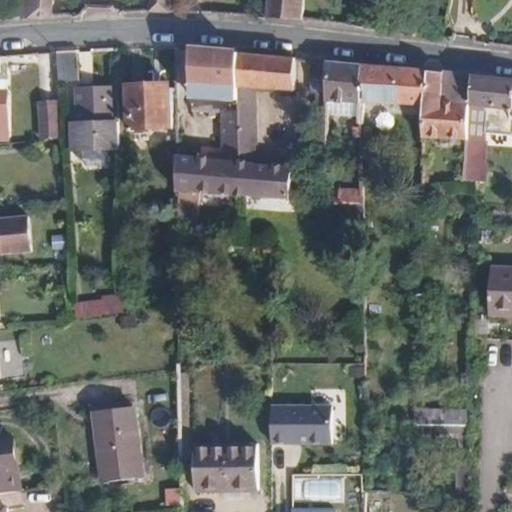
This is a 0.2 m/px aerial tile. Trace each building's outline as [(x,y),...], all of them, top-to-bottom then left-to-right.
[(2,15),(1,22),(52,19),(52,0),(20,0),(21,5),(12,7),(8,8),(2,15)] [(150,0),(151,14),(169,13),(169,0),(150,0)] [(270,0),(269,19),(301,22),(303,0),(270,0)] [(366,30),(384,33),(387,12),(371,9),(366,30)] [(240,53),(194,50),(194,98),(206,98),(205,84),(228,85),(228,98),(240,99),(240,90),(240,53)] [(76,51),(58,52),(60,81),(78,81),(76,51)] [(297,59),(240,53),(240,90),(296,91),(297,59)] [(330,62),(316,61),(315,88),(329,88),(330,62)] [(328,102),(366,104),(366,67),(330,62),(329,88),(328,102)] [(366,67),(366,104),(427,107),(430,73),(366,67)] [(425,139),(470,140),(472,107),(475,77),(430,73),(425,139)] [(8,77),(0,77),(0,140),(10,140),(8,77)] [(488,132),(511,133),(511,80),(475,77),(472,107),(490,108),(488,132)] [(170,86),(131,85),(130,129),(170,129),(170,86)] [(80,149),(120,148),(117,87),(78,89),(80,149)] [(240,113),(240,116),(253,117),(253,104),(240,102),(240,105),(240,113)] [(194,113),(225,114),(240,113),(240,105),(194,103),(194,113)] [(58,104),(41,105),(43,138),(60,138),(58,104)] [(225,147),(240,148),(240,143),(240,116),(240,113),(225,114),(225,147)] [(293,150),(327,151),(327,131),(294,130),(293,150)] [(240,148),(239,163),(251,164),(250,143),(240,143),(240,148)] [(281,168),(293,168),(293,153),(281,153),(281,168)] [(180,189),(239,195),(239,163),(180,156),(180,189)] [(239,163),(239,195),(292,200),(293,168),(281,168),(251,164),(239,163)] [(511,268),(493,268),(491,314),(511,314),(511,268)] [(74,303),(76,319),(124,314),(122,297),(74,303)] [(136,406),(96,412),(104,478),(144,474),(136,406)] [(335,407),(273,407),(273,444),(334,445),(335,407)] [(468,433),(469,409),(420,407),(418,430),(468,433)] [(0,495),(23,492),(14,440),(0,441),(0,495)] [(199,456),(198,490),(245,490),(244,456),(199,456)]
